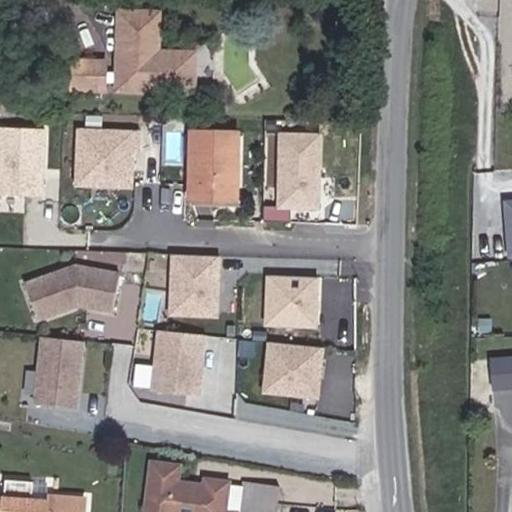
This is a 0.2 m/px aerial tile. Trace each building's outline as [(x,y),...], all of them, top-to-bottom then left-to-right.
[(194,94),(195,53),(159,52),(159,13),(119,12),(116,91),(194,94)] [(105,92),(106,62),(73,61),(72,90),(105,92)] [(7,114),(29,114),(29,106),(8,105),(7,114)] [(0,194),(44,196),(46,126),(0,124),(0,194)] [(135,129),(77,127),(75,183),(132,185),(135,129)] [(323,131),(278,130),(276,206),(321,207),(323,131)] [(200,138),(196,205),(244,207),(249,140),(200,138)] [(222,254),(171,253),(170,316),(220,317),(222,254)] [(76,262),(25,283),(42,323),(83,306),(115,310),(121,268),(76,262)] [(318,325),(319,276),(266,275),(265,324),(318,325)] [(200,394),(206,336),(160,330),(153,389),(200,394)] [(87,342),(43,337),(35,404),(80,409),(87,342)] [(319,398),(324,348),(271,342),(266,392),(319,398)] [(511,355),(490,355),(490,387),(511,386),(511,355)] [(232,417),(236,398),(221,395),(217,415),(232,417)] [(226,511),(230,482),(206,480),(205,491),(196,490),(197,484),(178,482),(180,466),(154,463),(148,511),(226,511)] [(88,511),(90,495),(52,493),(52,498),(35,497),(36,479),(10,477),(9,497),(7,511),(88,511)] [(276,511),(280,486),(242,482),(239,511),(276,511)] [(0,511),(7,511),(9,497),(0,496),(0,511)]
